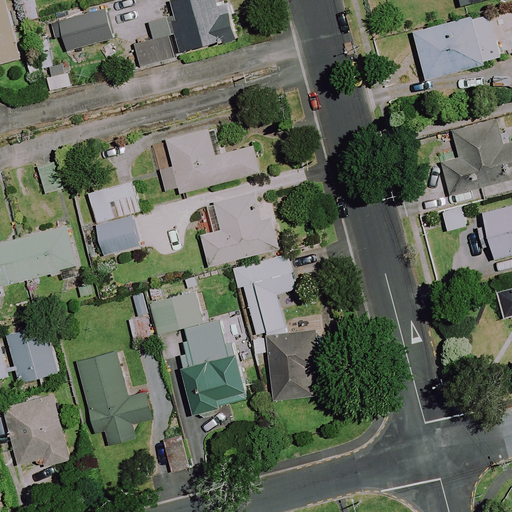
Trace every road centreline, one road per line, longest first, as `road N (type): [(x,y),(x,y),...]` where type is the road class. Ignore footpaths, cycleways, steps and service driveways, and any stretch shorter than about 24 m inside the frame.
road 1 (residential): [(433,452),(308,0)]
road 2 (residential): [(206,511),(433,452)]
